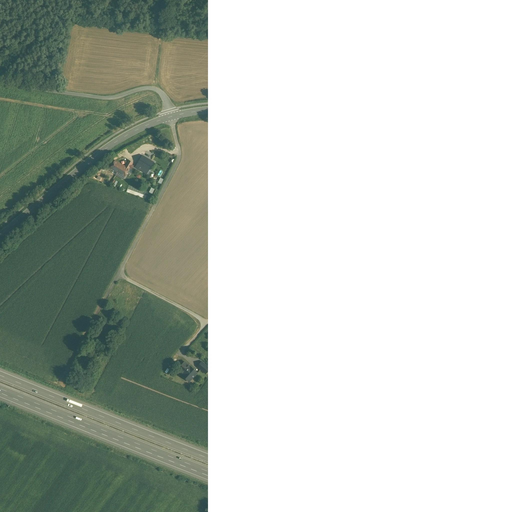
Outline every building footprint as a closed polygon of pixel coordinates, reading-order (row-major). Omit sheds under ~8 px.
[(149,170),(154,162),(143,156),(138,164),(141,165),(146,169),(149,170)] [(115,161),(111,168),(118,172),(118,173),(123,165),(115,161)] [(118,173),(125,176),(133,163),(129,161),(125,167),(123,165),(118,173)] [(153,201),(154,198),(128,189),(127,192),(153,201)] [(185,362),(178,369),(186,376),(185,377),(190,381),(198,373),(197,372),(197,373),(193,369),(185,362)] [(202,362),(198,367),(206,374),(210,369),(202,362)]
